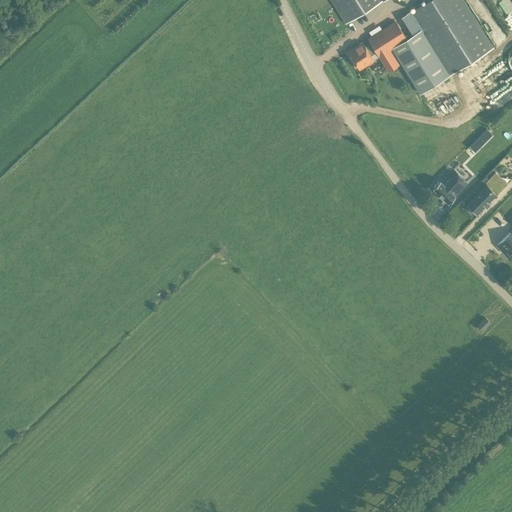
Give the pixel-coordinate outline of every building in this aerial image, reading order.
[(331,0),(345,22),(381,0),(331,0)] [(463,0),(428,0),(412,10),(404,15),(415,33),(416,34),(416,35),(419,33),(421,37),(423,36),(447,75),(451,73),(492,47),(463,0)] [(361,42),(348,50),(360,68),(392,48),(407,38),(395,20),(367,38),(371,43),(364,47),(361,42)] [(392,48),(420,92),(447,75),(423,36),(421,37),(419,33),(416,35),(416,34),(415,33),(407,38),(392,48)] [(502,64),(471,80),(474,86),(505,70),(502,64)] [(439,102),(447,113),(461,104),(453,92),(439,102)] [(483,131),(482,132),(488,138),(492,134),(486,128),(483,131)] [(469,146),(475,152),(479,147),(473,141),(469,146)] [(460,180),(462,179),(455,173),(454,174),(450,170),(440,180),(439,179),(432,187),(448,202),(455,195),(454,194),(464,184),(460,180)] [(495,172),(465,203),(466,204),(468,201),(478,211),(476,214),(477,215),(485,206),(486,207),(489,203),(488,203),(507,183),(506,182),(506,183),(495,173),(496,172),(495,172)] [(511,229),(496,245),(503,252),(505,250),(511,257),(511,229)] [(485,317),(477,325),(482,329),(489,322),(485,317)]
